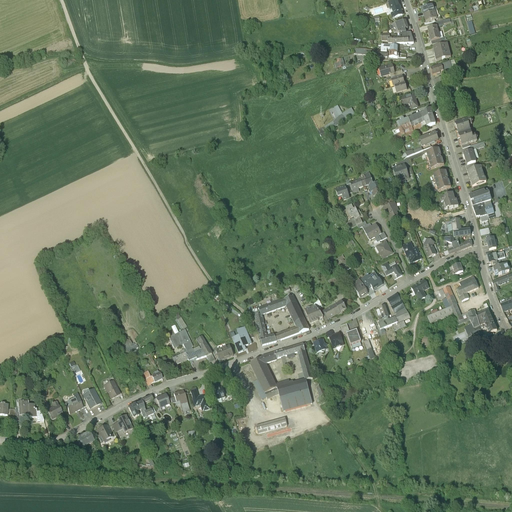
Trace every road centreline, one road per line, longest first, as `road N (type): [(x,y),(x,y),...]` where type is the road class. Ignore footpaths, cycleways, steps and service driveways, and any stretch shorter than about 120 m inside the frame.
road 1 (unclassified): [(0,444),(61,438),(149,391),(329,328),(478,248)]
road 2 (track): [(58,0),(84,70),(196,258),(248,316),(261,352)]
road 3 (tertiary): [(405,0),(478,248)]
